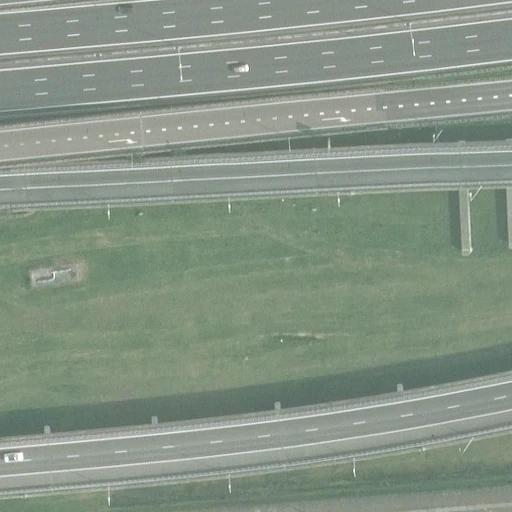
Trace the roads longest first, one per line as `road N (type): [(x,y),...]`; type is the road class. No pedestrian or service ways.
road 1 (motorway): [(0,455),(271,428),(511,387)]
road 2 (motorway): [(0,91),(511,40)]
road 3 (motorway): [(0,140),(511,96)]
road 4 (motorway): [(0,183),(511,157)]
road 5 (motorway): [(370,0),(0,34)]
